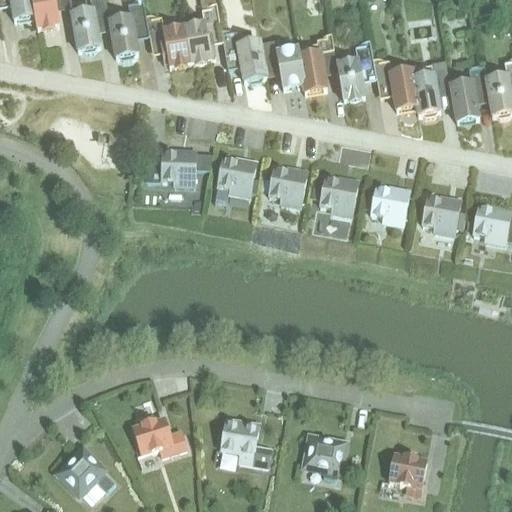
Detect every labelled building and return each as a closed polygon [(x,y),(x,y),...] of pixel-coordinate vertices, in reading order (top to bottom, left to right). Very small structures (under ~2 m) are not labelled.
[(0,0),(0,8),(11,6),(14,27),(35,24),(36,23),(31,0),(0,0)] [(59,31),(53,0),(31,0),(36,23),(35,24),(37,35),(59,31)] [(106,10),(105,3),(91,5),(92,13),(106,10)] [(144,17),(143,10),(129,12),(130,20),(144,17)] [(218,23),(216,16),(202,18),(203,26),(218,23)] [(100,54),(93,17),(72,20),(78,57),(82,57),(85,59),(94,58),(97,54),(100,54)] [(205,29),(209,51),(222,49),(218,23),(203,26),(204,29),(205,29)] [(138,61),(131,24),(109,27),(116,65),(119,64),(123,66),(132,65),(134,61),(138,61)] [(162,33),(161,25),(147,28),(148,35),(162,33)] [(204,29),(184,33),(190,70),(211,66),(209,51),(205,29),(204,29)] [(184,33),(162,37),(169,74),(190,70),(184,33)] [(237,47),(236,40),(222,42),(223,50),(237,47)] [(333,53),(331,45),(317,48),(318,56),(333,53)] [(237,47),(223,50),(228,77),(242,74),(244,88),(248,88),(251,90),(260,89),(262,85),(266,85),(265,77),(260,50),(259,48),(238,51),(237,47)] [(304,92),(299,63),(298,55),(277,58),(275,47),(260,50),(265,77),(279,75),(283,96),(303,92),(304,92)] [(371,60),(369,52),(355,55),(357,63),(371,60)] [(326,96),(320,59),(299,63),(304,92),(303,92),(305,100),(326,96)] [(357,67),(337,70),(343,107),(365,103),(362,89),(357,67)] [(446,75),(445,67),(431,70),(432,77),(446,75)] [(417,114),(412,85),(413,85),(411,76),(390,80),(388,69),(374,71),(379,99),(393,96),(396,117),(417,114)] [(488,102),(486,86),(485,86),(483,75),(469,77),(471,89),(450,92),(457,129),(478,125),(475,105),(488,102)] [(433,81),(413,85),(412,85),(417,114),(418,122),(422,121),(425,124),(434,122),(437,119),(440,118),(433,81)] [(511,119),(511,108),(507,82),(486,86),(488,102),(492,123),(496,122),(499,125),(508,123),(511,120),(511,119)] [(212,162),(162,160),(161,188),(174,188),(174,192),(194,193),(194,189),(195,176),(209,177),(212,162)] [(223,166),(217,193),(230,196),(229,200),(249,204),(250,199),(250,198),(256,199),(258,186),(253,185),(255,172),(223,166)] [(264,186),(263,193),(270,194),(269,203),(281,205),(281,209),(300,213),(301,209),(306,182),(274,175),(272,187),(264,186)] [(313,194),(311,204),(321,206),(320,212),(332,215),(332,219),(351,223),(352,218),(352,219),(357,191),(325,185),(323,195),(313,194)] [(367,204),(365,216),(372,218),(371,222),(384,224),(383,229),(402,232),(403,228),(409,201),(376,194),(374,206),(367,204)] [(427,204),(422,232),(435,234),(434,238),(453,242),(454,238),(455,238),(455,235),(463,237),(466,220),(458,219),(460,210),(427,204)] [(478,214),(473,241),(486,243),(485,248),(505,251),(505,247),(511,248),(511,219),(511,220),(478,214)] [(173,451),(164,424),(154,428),(153,427),(142,430),(143,431),(132,435),(141,461),(151,458),(151,459),(160,456),(162,463),(187,455),(184,447),(173,451)] [(226,429),(221,457),(240,460),(238,468),(268,473),(271,455),(255,452),(258,435),(226,429)] [(344,451),(311,445),(306,472),(324,475),(323,483),(337,486),(344,451)] [(83,457),(59,481),(79,500),(93,486),(105,499),(115,489),(108,482),(83,457)] [(394,460),(389,488),(399,490),(399,491),(407,492),(406,499),(420,502),(427,467),(416,465),(416,464),(405,461),(405,462),(394,460)]
